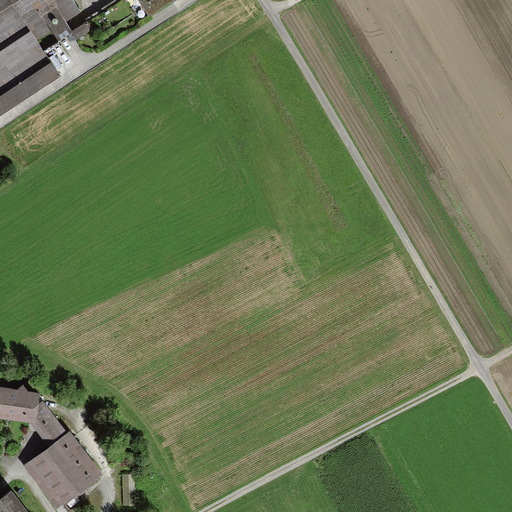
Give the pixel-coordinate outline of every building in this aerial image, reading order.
[(0,0),(0,112),(60,73),(44,48),(75,28),(73,26),(69,19),(82,10),(75,0),(0,0)] [(139,0),(150,14),(171,0),(139,0)] [(75,28),(79,35),(94,25),(88,16),(73,26),(75,28)] [(34,422),(37,402),(39,391),(0,385),(0,416),(11,418),(34,422)] [(50,444),(67,432),(42,399),(37,402),(34,422),(50,444)] [(22,466),(54,508),(101,472),(69,430),(67,432),(50,444),(22,466)] [(122,504),(134,504),(133,475),(122,475),(122,504)] [(0,511),(30,511),(11,487),(0,496),(0,511)]
